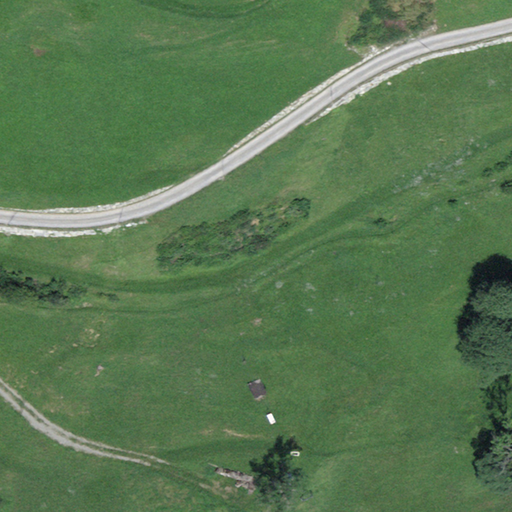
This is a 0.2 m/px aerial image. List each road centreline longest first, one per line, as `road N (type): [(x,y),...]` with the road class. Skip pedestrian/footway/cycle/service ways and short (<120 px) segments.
road 1 (residential): [(0,216),(77,220),(137,210),(198,182),(378,65),(511,25)]
road 2 (track): [(0,260),(126,286),(224,279),(511,129)]
road 3 (track): [(0,382),(40,422),(73,440),(193,481)]
